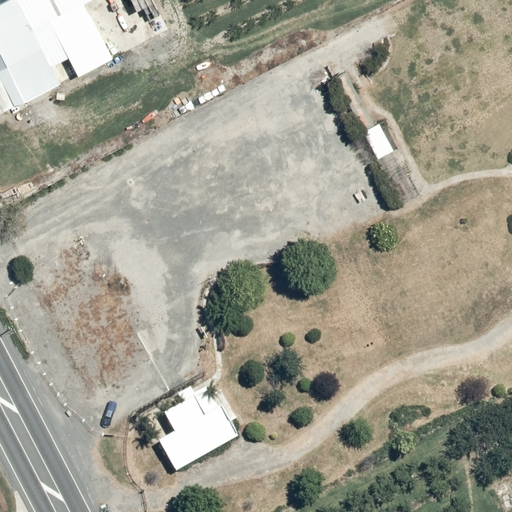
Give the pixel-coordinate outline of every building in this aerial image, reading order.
[(32,20),(22,0),(0,0),(0,117),(64,87),(32,20)] [(336,94),(322,69),(283,90),(297,116),(336,94)] [(395,149),(381,123),(363,133),(402,204),(424,192),(400,146),(395,149)] [(97,395),(133,375),(131,371),(154,359),(101,266),(79,278),(42,299),(97,395)] [(209,422),(198,402),(171,417),(182,436),(165,445),(181,473),(240,440),(225,414),(209,422)]
